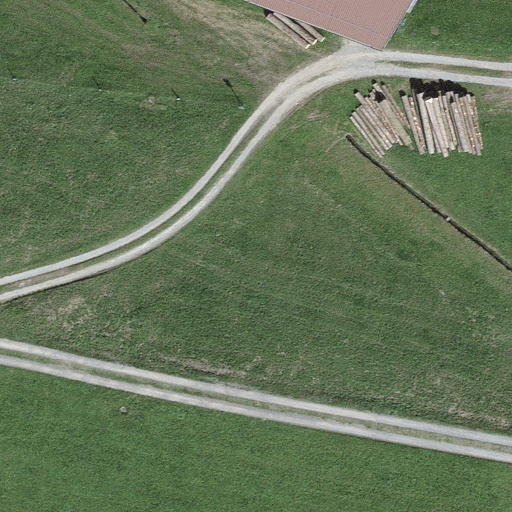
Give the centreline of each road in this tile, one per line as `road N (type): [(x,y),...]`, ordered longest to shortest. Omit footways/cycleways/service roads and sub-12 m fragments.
road 1 (track): [(0,290),(128,250),(186,212),(284,98),(324,74),(425,65),(511,71)]
road 2 (track): [(0,353),(511,452)]
